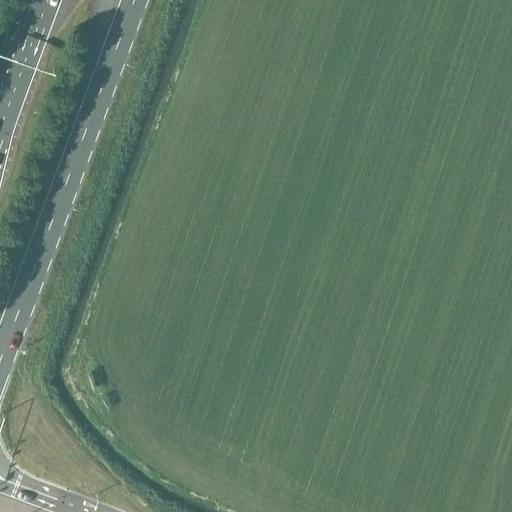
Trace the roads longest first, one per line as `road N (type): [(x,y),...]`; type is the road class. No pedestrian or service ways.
road 1 (primary): [(0,361),(132,0)]
road 2 (primary): [(46,0),(0,124)]
